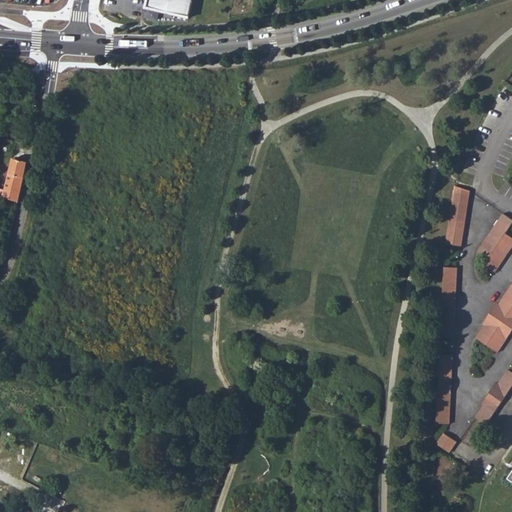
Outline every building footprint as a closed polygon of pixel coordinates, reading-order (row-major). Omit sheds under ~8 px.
[(147,0),(145,8),(189,18),(193,0),(147,0)] [(11,162),(3,201),(16,204),(24,175),(26,164),(11,162)] [(470,191),(455,186),(448,245),(461,247),(470,191)] [(511,224),(511,219),(503,214),(477,252),(488,259),(484,266),(495,273),(511,247),(511,238),(506,234),(511,224)] [(457,268),(445,268),(441,336),(454,337),(457,268)] [(511,284),(499,304),(497,303),(482,324),(484,326),(475,338),(498,353),(511,331),(511,284)] [(453,356),(440,356),(436,426),(449,424),(453,356)] [(511,387),(511,372),(508,369),(475,418),(486,425),(494,418),(511,387)] [(457,442),(444,434),(436,445),(449,453),(457,442)]
